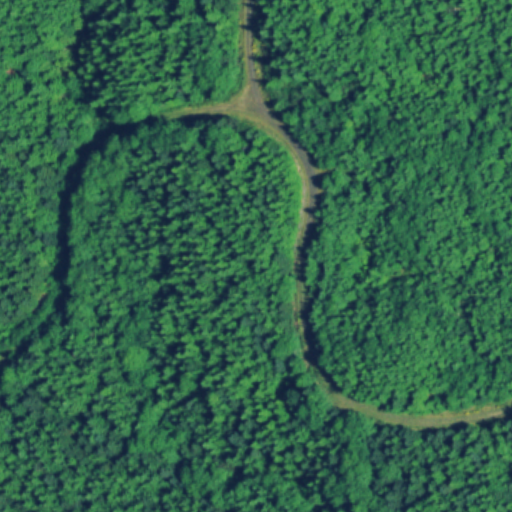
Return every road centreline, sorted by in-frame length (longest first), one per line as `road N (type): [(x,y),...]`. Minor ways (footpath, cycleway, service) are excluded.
road 1 (track): [(0,506),(106,300),(250,92),(252,0)]
road 2 (track): [(250,92),(290,126),(320,174),(296,323),(370,402),(511,395)]
